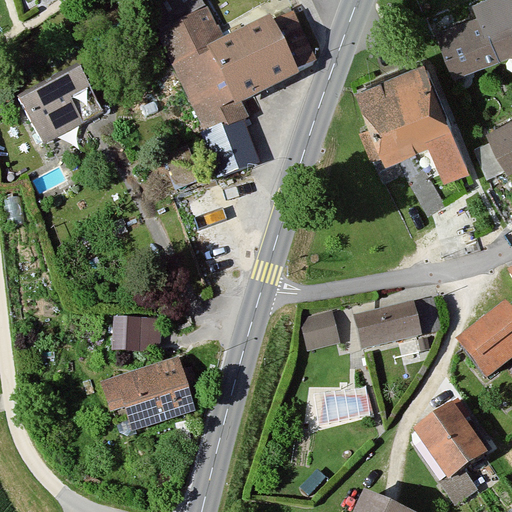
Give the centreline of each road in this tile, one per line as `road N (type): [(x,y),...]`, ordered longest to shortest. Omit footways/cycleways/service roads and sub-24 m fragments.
road 1 (tertiary): [(261,290),(358,0)]
road 2 (residential): [(511,249),(480,264),(302,294),(261,290)]
road 3 (residential): [(95,511),(58,492),(18,438),(0,295)]
road 4 (tertiary): [(203,511),(261,290)]
